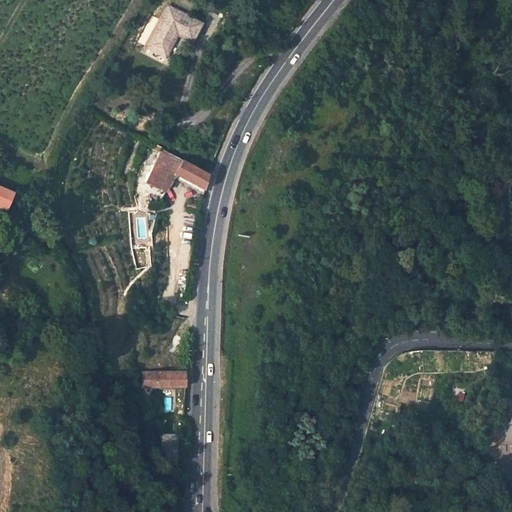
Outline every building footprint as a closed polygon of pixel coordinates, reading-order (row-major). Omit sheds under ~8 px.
[(147,45),(165,55),(177,32),(191,40),(200,23),(167,6),(147,45)] [(207,174),(161,150),(148,178),(156,182),(155,185),(166,190),(173,175),(202,187),(207,174)] [(156,182),(148,178),(142,191),(160,200),(166,190),(155,185),(156,182)] [(0,207),(6,211),(10,203),(21,208),(25,200),(13,194),(13,195),(0,189),(0,207)] [(187,387),(186,370),(142,372),(143,386),(157,387),(168,387),(176,387),(187,387)] [(179,432),(160,433),(160,439),(163,439),(163,463),(179,464),(179,432)]
